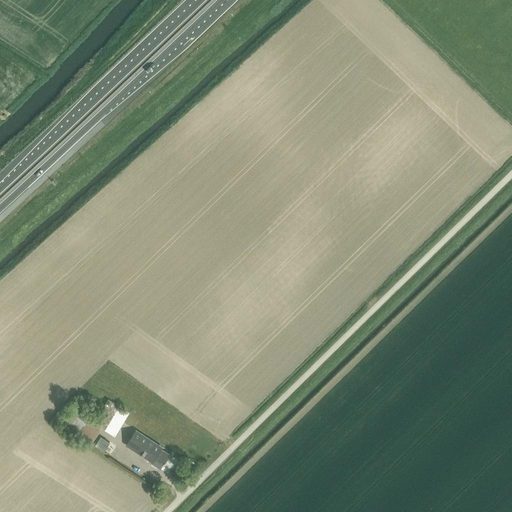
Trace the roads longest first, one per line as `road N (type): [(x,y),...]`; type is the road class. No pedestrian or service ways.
road 1 (unclassified): [(169,511),(511,175)]
road 2 (trunk): [(0,209),(221,0)]
road 3 (trunk): [(200,0),(0,188)]
